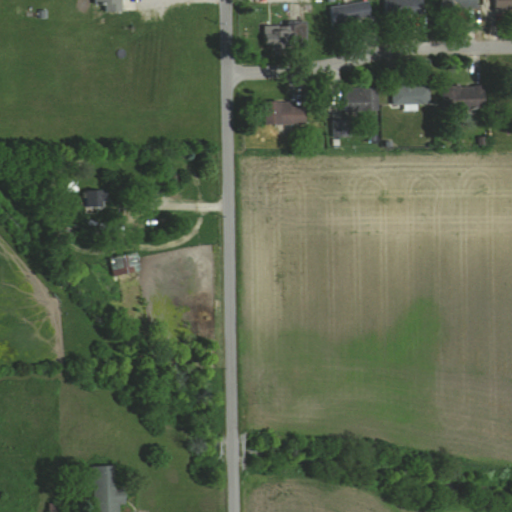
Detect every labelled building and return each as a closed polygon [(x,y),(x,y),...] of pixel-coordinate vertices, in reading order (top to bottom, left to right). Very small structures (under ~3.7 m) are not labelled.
[(95,0),(96,12),(119,12),(119,0),(95,0)] [(383,0),(385,18),(422,14),(421,0),(383,0)] [(440,0),(441,10),(474,10),(474,0),(440,0)] [(511,0),(492,0),(493,9),(511,9),(511,0)] [(369,20),(368,2),(329,6),(331,23),(369,20)] [(305,22),(291,22),(291,48),(305,48),(305,22)] [(289,48),(289,27),(263,27),(263,48),(289,48)] [(390,87),(390,105),(428,105),(428,87),(412,87),(412,82),(398,82),(398,87),(390,87)] [(483,109),(483,86),(441,86),(441,109),(483,109)] [(377,112),(377,88),(343,88),(343,112),(377,112)] [(262,125),(304,125),(304,106),(290,106),(290,103),(262,103),(262,125)] [(349,120),(332,120),(332,137),(349,137),(349,120)] [(105,192),(84,192),(84,208),(105,208),(105,192)] [(112,275),(139,270),(136,252),(109,257),(112,275)] [(91,466),(91,511),(114,511),(114,504),(123,504),(123,487),(115,487),(114,466),(91,466)]
